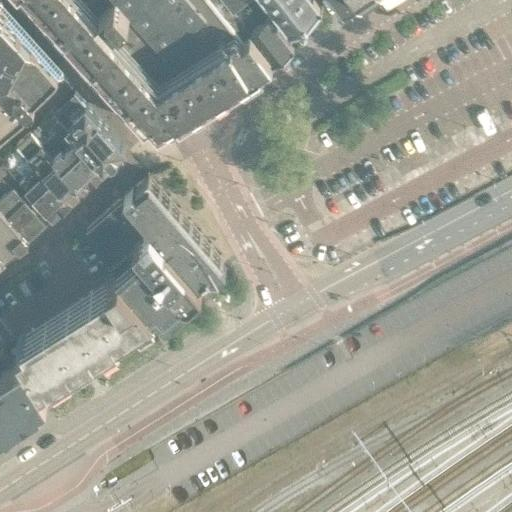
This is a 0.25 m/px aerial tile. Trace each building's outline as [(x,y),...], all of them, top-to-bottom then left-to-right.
[(23,0),(55,34),(56,33),(63,40),(65,39),(66,41),(69,39),(78,49),(76,51),(78,54),(76,55),(83,62),(81,64),(130,117),(135,112),(145,123),(149,120),(157,128),(157,127),(158,129),(159,128),(160,128),(177,118),(179,121),(273,63),(249,32),(248,33),(245,36),(242,37),(211,0),(23,0)] [(211,0),(242,37),(248,33),(240,24),(241,23),(231,10),(243,0),(211,0)] [(322,5),(317,0),(264,0),(290,31),(300,23),(302,26),(315,16),(312,13),(322,5)] [(333,0),(343,12),(360,0),(333,0)] [(0,138),(24,115),(24,109),(28,111),(33,109),(34,105),(33,101),(55,79),(60,72),(0,6),(0,138)] [(269,16),(249,32),(273,63),(294,48),(269,16)] [(53,111),(71,131),(103,166),(125,146),(76,91),(53,111)] [(18,173),(53,211),(82,185),(90,178),(103,166),(71,131),(58,142),(61,146),(54,153),(34,131),(4,158),(18,173)] [(0,200),(4,206),(28,233),(53,211),(18,173),(4,158),(0,153),(0,200)] [(223,256),(149,172),(123,194),(196,276),(223,256)] [(0,347),(0,422),(25,407),(43,396),(41,394),(81,368),(79,365),(101,351),(96,344),(104,338),(149,310),(154,307),(154,306),(157,303),(166,314),(188,295),(188,294),(188,293),(189,292),(189,291),(189,290),(187,286),(195,279),(200,278),(193,276),(191,272),(166,248),(143,220),(136,215),(128,202),(123,195),(122,195),(120,196),(120,197),(88,224),(123,265),(119,268),(121,271),(105,281),(15,337),(24,350),(10,359),(2,346),(0,347)] [(9,249),(28,233),(4,206),(0,209),(0,238),(8,248),(9,249)]
